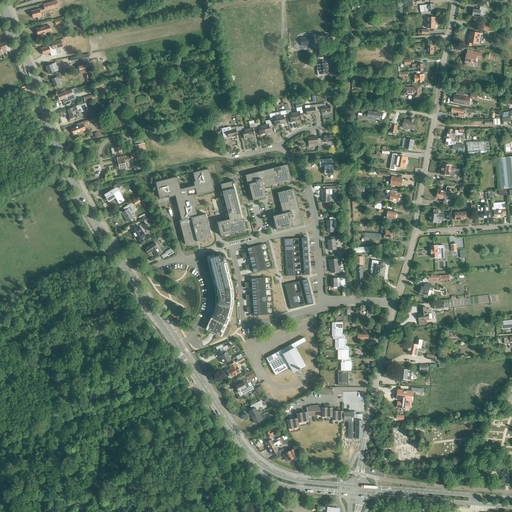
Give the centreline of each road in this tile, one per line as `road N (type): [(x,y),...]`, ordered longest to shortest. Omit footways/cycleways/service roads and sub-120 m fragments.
road 1 (tertiary): [(130,279),(71,180),(0,0)]
road 2 (residential): [(415,231),(454,0)]
road 3 (unclassified): [(0,456),(199,384)]
road 4 (residential): [(264,238),(231,247),(243,325),(321,306)]
road 5 (residential): [(312,323),(314,366),(298,384),(269,383),(257,357),(306,326)]
road 6 (residential): [(181,342),(211,308),(205,274),(172,259),(136,275)]
road 7 (residential): [(366,438),(395,302)]
road 8 (tertiary): [(242,449),(271,480),(352,493)]
road 9 (tertiary): [(353,485),(281,476),(242,449)]
